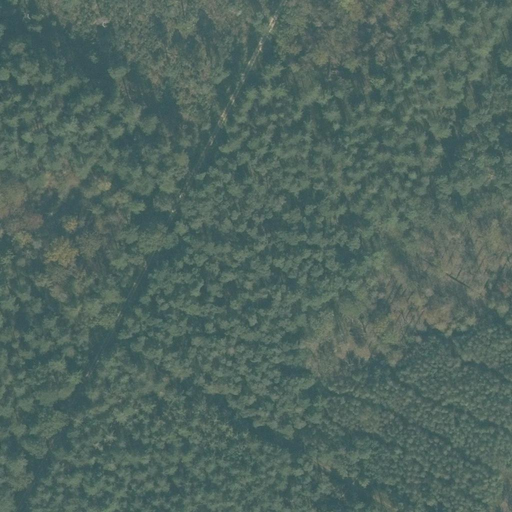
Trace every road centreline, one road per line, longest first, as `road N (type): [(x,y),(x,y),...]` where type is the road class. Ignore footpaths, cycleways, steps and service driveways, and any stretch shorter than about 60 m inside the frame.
road 1 (track): [(15,511),(208,141)]
road 2 (track): [(208,141),(283,0)]
